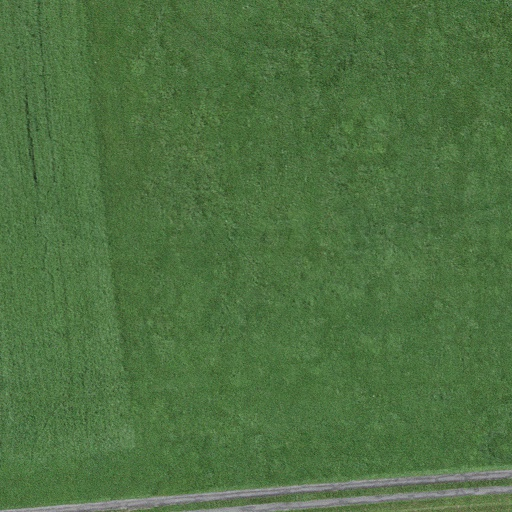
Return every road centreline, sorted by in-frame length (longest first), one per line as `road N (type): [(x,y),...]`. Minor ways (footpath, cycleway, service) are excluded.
road 1 (track): [(511,261),(0,283)]
road 2 (track): [(154,511),(511,482)]
